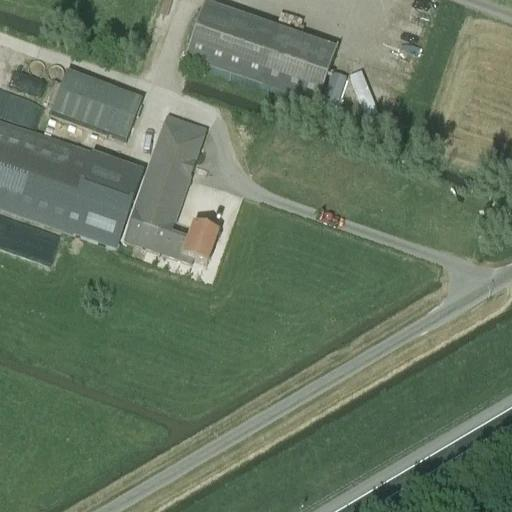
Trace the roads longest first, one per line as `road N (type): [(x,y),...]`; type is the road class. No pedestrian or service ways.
road 1 (unclassified): [(104,511),(511,273)]
road 2 (motorway): [(511,408),(332,511)]
